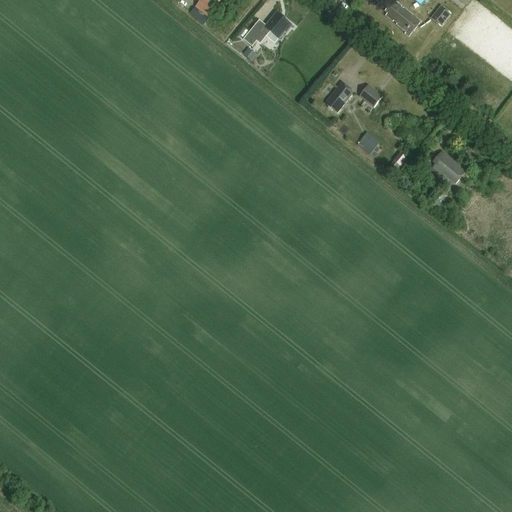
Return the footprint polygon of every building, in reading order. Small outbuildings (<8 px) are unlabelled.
[(216,9),(204,0),(200,0),(194,8),(208,19),(216,9)] [(395,2),(385,13),(388,15),(386,17),(392,23),(394,21),(397,24),(396,26),(405,34),(404,35),(407,39),(420,24),(395,2)] [(442,7),(431,20),(442,28),(452,16),(442,7)] [(278,40),(285,33),(291,26),(276,13),(266,25),(260,20),(243,40),(252,47),(257,42),(260,45),(265,38),(274,45),(278,40)] [(337,114),(354,92),(341,83),(326,102),(328,104),(327,106),(337,114)] [(383,98),(368,86),(359,98),(373,109),(383,98)] [(373,151),(379,144),(371,138),(366,145),(373,151)] [(467,172),(465,171),(441,152),(433,163),(435,164),(433,167),(432,169),(442,177),(444,175),(455,184),(456,185),(467,172)] [(446,196),(441,191),(429,204),(437,211),(442,205),(440,203),(446,196)]
